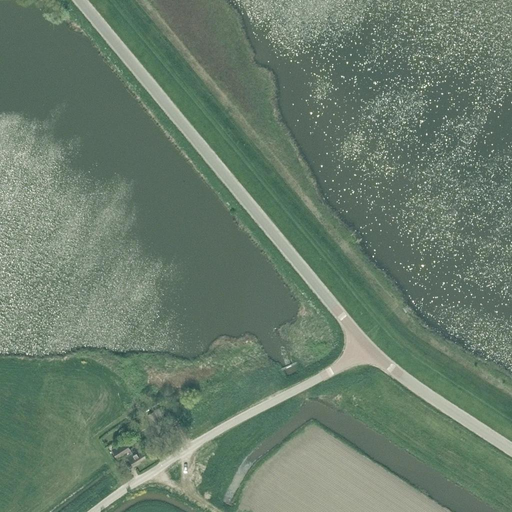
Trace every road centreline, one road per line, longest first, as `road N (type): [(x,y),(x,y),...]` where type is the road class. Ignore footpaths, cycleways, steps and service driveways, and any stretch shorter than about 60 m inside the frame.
road 1 (tertiary): [(367,349),(77,0)]
road 2 (unclassified): [(94,511),(184,451),(367,349)]
road 3 (tertiary): [(511,450),(367,349)]
road 4 (track): [(398,344),(511,420)]
